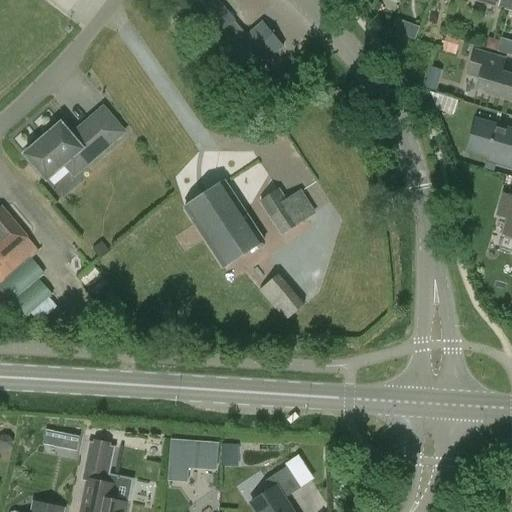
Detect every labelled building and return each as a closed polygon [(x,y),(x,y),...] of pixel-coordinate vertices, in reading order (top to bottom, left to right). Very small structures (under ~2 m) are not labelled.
[(247,36),(234,21),(235,20),(217,0),(175,0),(210,41),(210,42),(222,57),(223,56),(247,36)] [(475,0),(474,2),(497,9),(498,6),(500,8),(508,11),(511,0),(475,0)] [(247,36),(223,56),(244,81),(284,47),(263,22),(247,36)] [(179,56),(199,82),(215,69),(195,43),(179,56)] [(480,80),(477,91),(511,102),(511,76),(496,71),(499,59),(475,52),(468,76),(480,80)] [(456,113),(458,100),(439,97),(437,110),(456,113)] [(108,131),(95,116),(72,136),(62,124),(26,156),(48,181),(66,166),(75,176),(93,161),(90,157),(109,141),(112,145),(125,133),(115,121),(114,122),(114,123),(115,122),(117,124),(108,131)] [(511,131),(477,122),(468,153),(509,164),(508,168),(511,168),(511,131)] [(185,208),(225,268),(264,242),(225,182),(185,208)] [(282,237),(316,214),(301,190),(287,199),(280,189),(259,203),(282,237)] [(511,246),(511,250),(511,197),(505,195),(499,216),(508,219),(503,235),(511,237),(511,246)] [(47,273),(32,256),(38,252),(28,240),(29,240),(2,208),(0,209),(0,261),(0,262),(0,261),(0,290),(25,319),(53,295),(39,280),(47,273)] [(259,292),(271,306),(285,323),(305,306),(278,275),(259,292)] [(48,430),(43,453),(76,459),(81,436),(48,430)] [(88,480),(83,508),(81,511),(126,511),(128,504),(134,479),(111,475),(116,448),(110,447),(111,444),(94,440),(94,443),(88,442),(81,479),(88,480)] [(221,444),(222,465),(240,465),(239,443),(221,444)] [(175,465),(209,465),(210,446),(176,445),(175,465)] [(292,511),(284,500),(301,489),(287,468),(266,482),(272,490),(251,504),(256,511),(292,511)]
